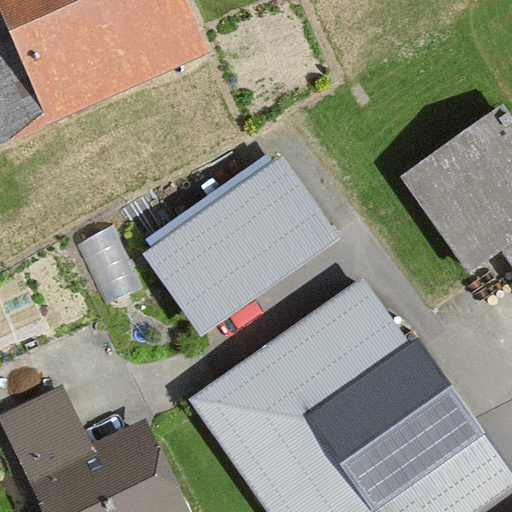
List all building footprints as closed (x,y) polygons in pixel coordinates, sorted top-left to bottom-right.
[(0,0),(0,154),(217,59),(191,0),(0,0)] [(511,263),(511,110),(406,183),(475,282),(509,259),(511,263)] [(281,159),(145,252),(200,331),(336,239),(281,159)] [(462,511),(509,478),(363,285),(193,401),(274,511),(462,511)] [(191,511),(149,424),(95,450),(66,389),(0,420),(0,423),(43,511),(191,511)]
